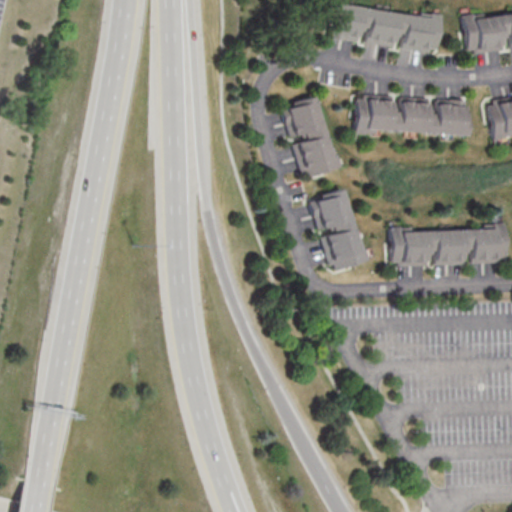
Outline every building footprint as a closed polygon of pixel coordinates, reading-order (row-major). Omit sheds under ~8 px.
[(437,17),(327,3),(322,38),(354,42),(355,34),(362,35),(360,43),(394,47),(394,49),(433,53),(437,17)] [(463,53),(503,50),(503,47),(511,46),(511,10),(459,15),(463,53)] [(335,169),(314,95),(279,105),(299,179),(335,169)] [(463,135),(373,130),(373,134),(362,134),(351,134),(353,99),(360,100),(360,95),(388,97),(387,108),(395,109),(396,97),(424,99),(423,110),(431,111),(432,100),(446,100),(446,99),(462,100),(461,112),(465,112),(463,135)] [(511,130),(509,131),(510,135),(500,137),(500,138),(488,140),(482,105),(489,104),(488,100),(511,95),(511,130)] [(307,197),(325,271),(362,262),(344,188),(307,197)] [(503,263),(502,224),(387,226),(388,266),(503,263)]
